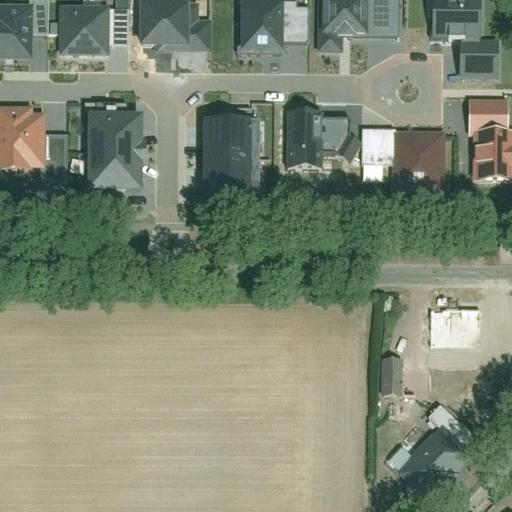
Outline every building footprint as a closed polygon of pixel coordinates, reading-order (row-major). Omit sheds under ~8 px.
[(317,0),(317,56),(341,56),(341,43),(395,42),(395,0),(317,0)] [(487,0),(441,0),(441,42),(487,43),(487,0)] [(236,4),(236,62),(282,61),(282,51),(309,51),(309,4),(236,4)] [(28,9),(0,8),(0,63),(27,64),(28,9)] [(183,11),(134,10),(134,53),(183,53),(183,11)] [(108,13),(61,12),(60,59),(107,60),(108,13)] [(112,18),(113,45),(126,44),(125,17),(112,18)] [(42,110),(0,109),(0,175),(42,175),(42,110)] [(144,115),(85,115),(86,198),(144,198),(144,115)] [(314,118),(286,118),(287,174),(325,174),(324,159),(351,158),(351,122),(314,123),(314,118)] [(258,125),(199,126),(200,203),(259,202),(258,125)] [(396,199),(449,197),(447,136),(395,137),(396,199)] [(511,136),(474,137),(474,187),(511,187),(511,136)] [(481,315),(431,315),(431,388),(468,388),(468,350),(481,350),(481,315)] [(383,397),(421,397),(421,371),(399,371),(399,363),(383,363),(383,397)] [(454,477),(469,461),(442,435),(435,443),(433,441),(411,464),(413,466),(401,479),(430,506),(456,480),(454,477)]
